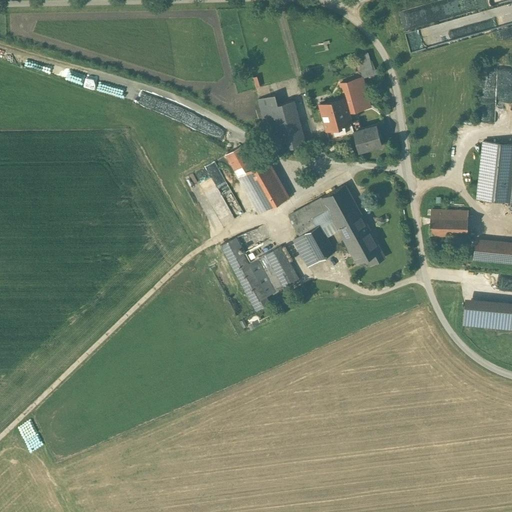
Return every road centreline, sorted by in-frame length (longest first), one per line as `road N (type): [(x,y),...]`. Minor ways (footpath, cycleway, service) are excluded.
road 1 (unclassified): [(315,0),(338,2),(365,25),(393,75),(423,273),(437,307),(463,343),(511,370)]
road 2 (track): [(269,208),(186,257),(0,437)]
road 3 (track): [(0,44),(157,90),(270,150)]
road 4 (track): [(278,0),(322,159)]
